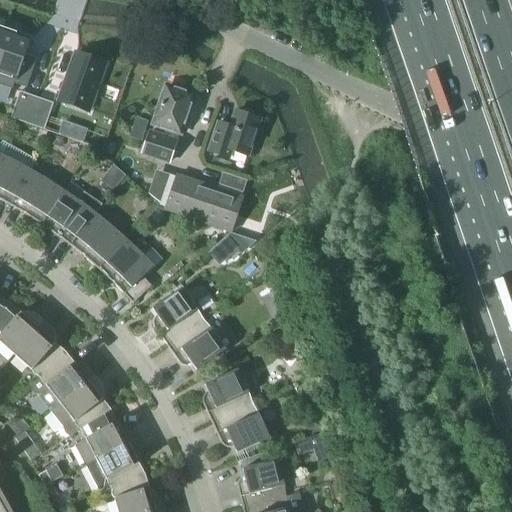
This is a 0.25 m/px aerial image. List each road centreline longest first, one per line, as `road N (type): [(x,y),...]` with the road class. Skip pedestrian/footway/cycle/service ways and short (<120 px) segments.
road 1 (unclassified): [(511,159),(166,0)]
road 2 (residential): [(206,511),(172,421),(121,345),(51,275),(0,240)]
road 3 (motorway): [(422,0),(511,268)]
